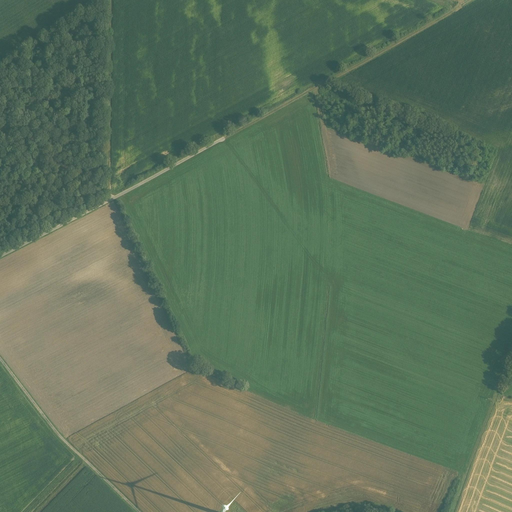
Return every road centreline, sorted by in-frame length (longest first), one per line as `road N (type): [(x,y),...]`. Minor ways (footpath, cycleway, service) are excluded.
road 1 (track): [(471,0),(229,133)]
road 2 (unclassified): [(0,256),(229,133)]
road 3 (track): [(137,511),(51,426),(0,358)]
road 4 (track): [(108,197),(111,0)]
